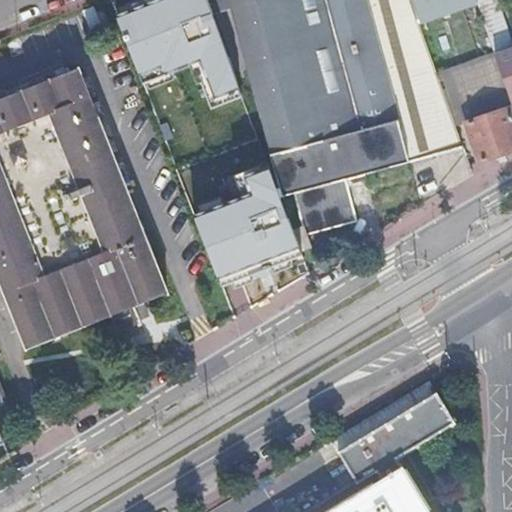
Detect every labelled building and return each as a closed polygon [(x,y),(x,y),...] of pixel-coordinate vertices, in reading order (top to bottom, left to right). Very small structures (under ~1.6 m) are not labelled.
[(197,0),(139,0),(98,16),(127,90),(192,65),(206,100),(232,90),(197,0)] [(210,0),(213,9),(234,6),(280,193),(289,218),(301,249),(309,246),(305,234),(356,221),(346,178),(439,154),(464,148),(417,19),(410,0),(210,0)] [(410,0),(417,19),(449,8),(458,33),(483,24),(474,0),(410,0)] [(474,0),(483,24),(492,50),(500,71),(511,106),(511,48),(510,49),(492,0),(474,0)] [(0,280),(27,348),(168,292),(79,69),(0,99),(0,280)] [(511,149),(511,117),(509,109),(502,111),(500,106),(487,110),(489,115),(466,122),(478,160),(511,149)] [(243,203),(196,223),(219,283),(301,249),(289,218),(280,193),(270,168),(234,182),(243,203)] [(429,511),(397,459),(453,424),(436,395),(340,454),(358,483),(377,470),(383,480),(330,511),(429,511)]
